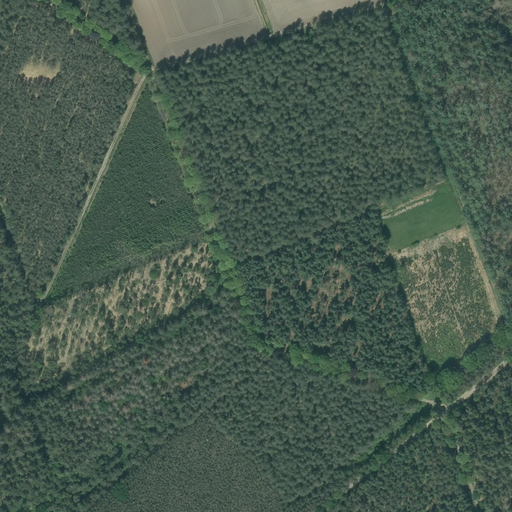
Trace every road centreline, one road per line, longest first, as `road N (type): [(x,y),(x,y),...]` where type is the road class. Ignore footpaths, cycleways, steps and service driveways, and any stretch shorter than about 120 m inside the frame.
road 1 (track): [(147,71),(251,334),(274,350),(428,400)]
road 2 (track): [(39,306),(147,71)]
road 3 (track): [(147,71),(391,0)]
road 4 (track): [(274,350),(87,511)]
road 5 (unclassified): [(318,511),(443,413)]
road 6 (track): [(50,0),(147,71)]
